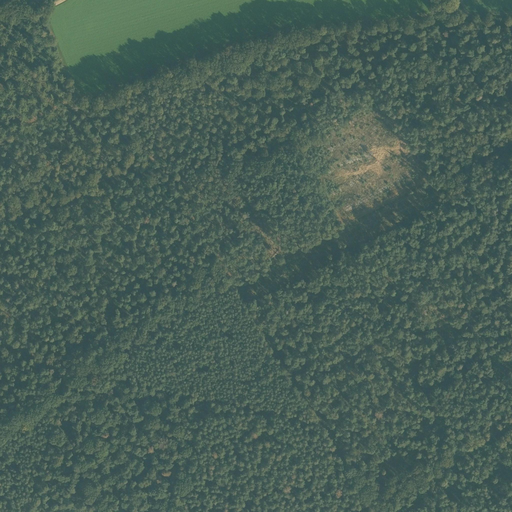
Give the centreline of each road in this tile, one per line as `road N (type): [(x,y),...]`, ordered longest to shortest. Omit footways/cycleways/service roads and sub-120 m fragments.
road 1 (track): [(378,511),(104,93)]
road 2 (track): [(104,93),(205,67),(317,22),(454,15)]
road 3 (track): [(340,451),(511,339)]
